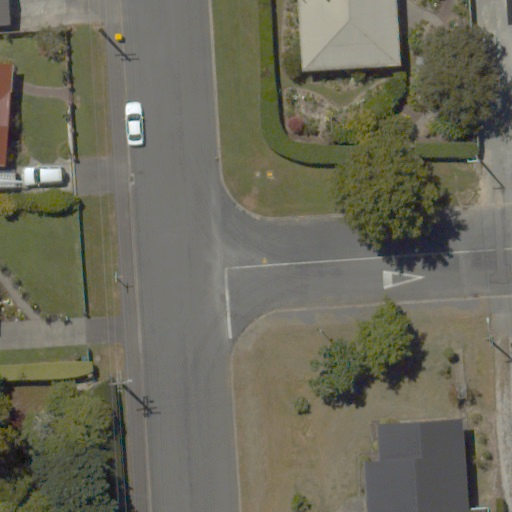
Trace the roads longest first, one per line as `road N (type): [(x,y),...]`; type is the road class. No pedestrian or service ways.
road 1 (residential): [(181,271),(511,249)]
road 2 (residential): [(165,0),(181,271)]
road 3 (residential): [(181,271),(195,511)]
